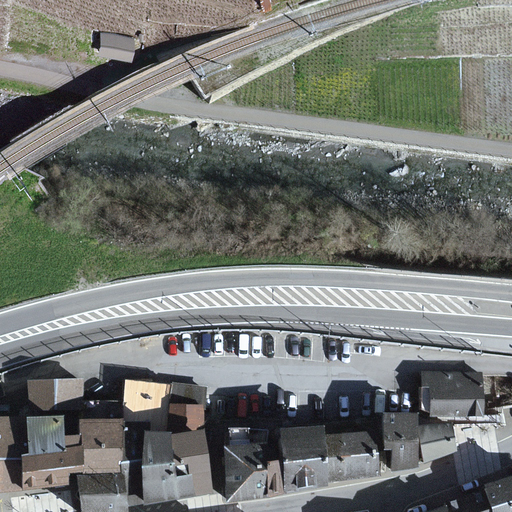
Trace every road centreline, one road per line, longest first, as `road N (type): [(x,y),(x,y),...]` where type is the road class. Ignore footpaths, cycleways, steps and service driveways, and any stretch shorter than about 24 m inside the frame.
road 1 (unclassified): [(511,149),(130,98),(0,68)]
road 2 (primary): [(0,339),(90,315),(229,296),(511,308)]
road 3 (residential): [(221,511),(383,492)]
road 4 (residential): [(383,492),(511,446)]
